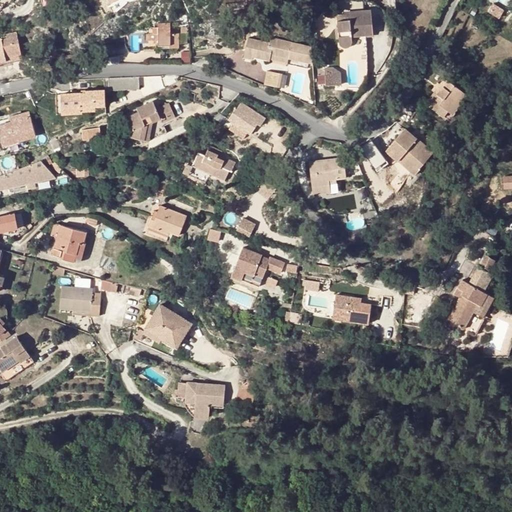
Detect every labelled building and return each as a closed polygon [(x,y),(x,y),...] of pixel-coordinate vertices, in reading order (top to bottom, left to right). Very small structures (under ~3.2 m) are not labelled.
[(488,8),(493,12),(497,7),(491,3),(488,8)] [(372,13),(353,14),(354,19),(347,20),(339,20),(340,41),(341,43),(342,45),(344,47),(347,47),(349,47),(351,46),(352,44),(353,42),(353,36),(366,34),(373,34),(372,13)] [(156,45),(156,47),(179,46),(179,32),(171,33),(170,22),(159,22),(159,27),(154,27),(154,33),(156,33),(156,45)] [(0,38),(0,62),(7,60),(6,57),(22,53),(17,32),(7,35),(7,37),(0,38)] [(271,60),(271,58),(272,55),(286,57),(290,58),(314,62),(312,45),(272,37),(271,43),(249,38),(245,57),(253,59),(254,57),(271,60)] [(457,48),(452,45),(448,53),(452,59),(457,48)] [(267,70),(264,84),(284,88),(287,74),(267,70)] [(328,75),(329,86),(337,85),(336,74),(328,75)] [(138,76),(109,77),(109,89),(139,88),(138,76)] [(441,83),(435,91),(426,102),(444,115),(463,89),(446,76),(441,83)] [(432,88),(435,91),(441,83),(438,81),(432,88)] [(86,90),(86,92),(85,92),(56,94),(57,112),(81,111),(81,109),(94,108),(94,104),(106,104),(105,89),(86,90)] [(463,89),(444,115),(448,118),(467,92),(463,89)] [(133,134),(150,138),(169,131),(160,112),(165,110),(164,106),(159,108),(155,100),(139,107),(140,112),(129,117),(133,127),(133,134)] [(171,102),(164,106),(165,110),(169,118),(177,115),(171,102)] [(253,123),(257,117),(238,105),(232,115),(236,118),(232,125),(246,134),(251,128),(254,130),(256,126),(253,123)] [(9,117),(10,120),(8,121),(0,123),(0,137),(2,144),(35,135),(28,111),(9,117)] [(412,171),(416,165),(414,162),(427,146),(401,125),(382,147),(412,171)] [(81,129),(81,139),(98,137),(98,127),(81,129)] [(54,136),(48,139),(52,149),(58,146),(54,136)] [(370,139),(353,150),(360,171),(372,164),(383,155),(370,139)] [(198,152),(192,165),(200,169),(224,180),(229,169),(232,170),(235,161),(220,155),(222,151),(210,145),(205,155),(198,152)] [(430,149),(427,146),(414,162),(416,165),(430,149)] [(344,156),(310,161),(310,165),(313,193),(330,191),(329,178),(346,176),(344,156)] [(38,160),(23,165),(27,182),(54,176),(38,160)] [(23,165),(0,173),(0,187),(27,182),(23,165)] [(511,177),(500,180),(501,191),(511,189),(511,177)] [(157,211),(155,210),(146,232),(165,240),(168,235),(169,231),(172,232),(178,234),(186,215),(160,205),(157,211)] [(0,231),(17,228),(13,212),(0,215),(0,231)] [(258,222),(241,216),(236,229),(252,236),(258,222)] [(85,231),(60,224),(60,226),(52,252),(59,254),(58,256),(73,261),(75,261),(77,261),(79,259),(80,254),(79,254),(85,231)] [(262,254),(243,246),(242,250),(232,274),(259,285),(269,259),(261,256),(262,254)] [(495,259),(485,254),(478,266),(488,271),(495,259)] [(299,262),(288,260),(286,268),(297,271),(299,262)] [(492,273),(488,271),(478,266),(470,281),(484,288),(492,273)] [(267,278),(265,286),(275,289),(277,280),(267,278)] [(472,332),(482,316),(493,296),(483,291),(469,283),(462,279),(457,287),(462,290),(459,296),(447,319),(472,332)] [(469,283),(483,291),(484,288),(470,281),(469,283)] [(91,289),(61,286),(59,308),(73,310),(90,311),(90,315),(99,316),(101,294),(91,293),(91,289)] [(462,290),(457,287),(454,293),(459,296),(462,290)] [(372,293),(371,303),(390,306),(392,296),(372,293)] [(368,323),(371,303),(361,302),(354,301),(355,297),(336,294),(332,317),(368,323)] [(190,322),(160,303),(143,330),(160,341),(162,337),(176,346),(190,322)] [(484,317),(482,316),(472,332),(475,334),(484,317)] [(6,380),(33,363),(17,336),(0,346),(0,370),(0,371),(6,380)] [(252,387),(255,380),(248,377),(247,379),(244,378),(242,384),(252,387)] [(224,385),(185,381),(184,399),(193,401),(192,415),(211,416),(212,403),(222,404),(224,385)] [(171,477),(163,478),(164,485),(172,484),(171,477)]
